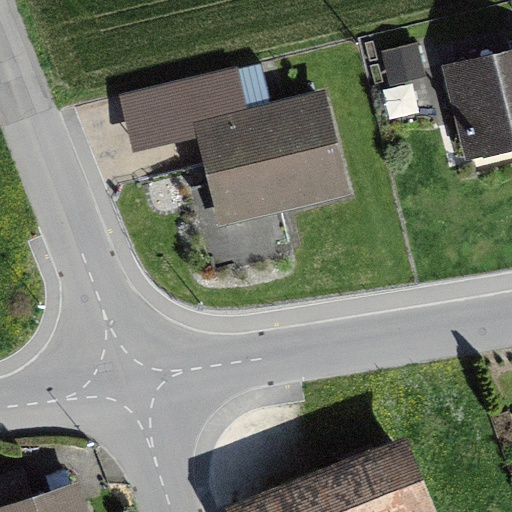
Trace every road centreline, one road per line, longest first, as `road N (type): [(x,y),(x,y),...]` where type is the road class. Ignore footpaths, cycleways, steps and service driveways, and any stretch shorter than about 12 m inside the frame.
road 1 (unclassified): [(511,318),(130,385)]
road 2 (unclassified): [(130,385),(0,54)]
road 3 (unclassified): [(130,385),(171,511)]
road 4 (unclassified): [(130,385),(0,407)]
